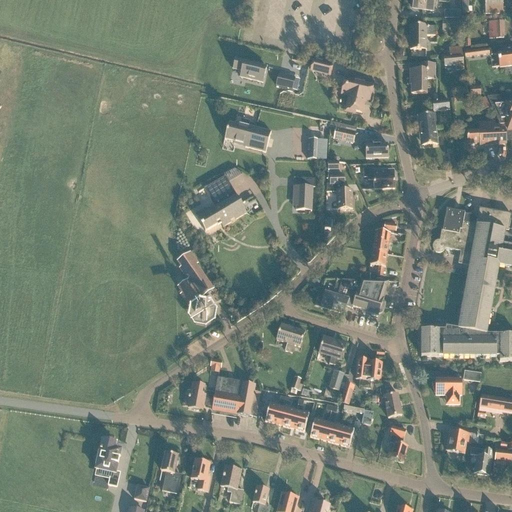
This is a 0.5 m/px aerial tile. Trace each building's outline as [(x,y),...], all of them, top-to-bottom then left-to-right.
[(414,0),(413,9),(432,12),(434,0),(414,0)] [(485,0),(485,15),(503,15),(502,0),(485,0)] [(444,12),(444,20),(452,20),(459,20),(459,12),(444,12)] [(442,22),(442,32),(451,32),(451,38),(460,38),(460,20),(459,20),(452,20),(452,22),(442,22)] [(504,40),(503,23),(488,23),(489,40),(504,40)] [(435,37),(435,29),(427,29),(427,27),(410,27),(410,51),(427,51),(427,37),(435,37)] [(449,49),(450,52),(443,53),(444,68),(455,67),(456,71),(464,71),(463,66),(461,52),(461,48),(449,49)] [(511,66),(511,53),(504,54),(503,48),(490,49),(491,57),(497,56),(499,68),(511,66)] [(489,50),(464,54),(465,59),(490,56),(489,50)] [(235,61),(233,71),(242,73),(240,79),(263,84),(266,69),(235,61)] [(332,67),(313,62),(311,72),(330,76),(332,67)] [(434,80),(434,66),(422,66),(422,72),(410,72),(410,81),(412,81),(412,95),(427,95),(427,80),(434,80)] [(279,76),(276,87),(292,91),(295,80),(279,76)] [(369,102),(373,86),(345,79),(341,95),(349,97),(345,112),(354,114),(356,113),(361,115),(365,101),(369,102)] [(511,96),(487,99),(499,127),(504,126),(505,131),(506,131),(506,142),(511,141),(511,96)] [(490,109),(486,100),(474,105),(478,114),(490,109)] [(448,102),(433,103),(433,113),(449,112),(448,102)] [(421,148),(437,146),(434,116),(418,118),(421,148)] [(504,126),(499,127),(494,127),(494,123),(478,124),(478,131),(467,132),(468,145),(479,144),(479,147),(507,146),(506,142),(506,131),(505,131),(504,126)] [(249,127),(248,127),(234,124),(234,126),(229,124),(224,141),(245,147),(245,148),(266,154),(271,133),(249,127)] [(331,124),(330,129),(336,130),(334,141),(353,145),(357,129),(331,124)] [(308,141),(307,161),(318,161),(319,141),(308,141)] [(381,146),(381,143),(365,143),(366,160),(388,159),(387,146),(381,146)] [(334,164),(334,162),(330,162),(327,162),(328,178),(330,178),(330,186),(326,186),(327,194),(337,194),(337,204),(333,204),(332,205),(332,210),(333,211),(337,211),(352,211),(352,192),(342,192),(342,186),(344,186),(343,177),(336,177),(335,172),(339,172),(339,164),(334,164)] [(372,171),(363,171),(363,179),(368,179),(368,182),(374,182),(374,191),(394,190),(394,171),(372,172),(372,171)] [(206,209),(195,215),(205,233),(220,224),(223,228),(231,223),(229,221),(234,218),(236,221),(246,214),(233,192),(228,194),(224,187),(229,184),(225,178),(204,191),(213,207),(207,210),(206,209)] [(297,195),(296,212),(304,212),(304,211),(311,211),(310,212),(311,212),(313,185),(294,184),(293,196),(294,196),(294,195),(297,195)] [(511,362),(511,335),(489,336),(487,335),(499,267),(511,268),(511,231),(509,231),(511,216),(479,210),(476,226),(463,224),(465,214),(446,211),(442,232),(441,232),(439,243),(437,243),(435,244),(433,245),(433,248),(433,250),(434,252),(435,254),(437,255),(440,255),(442,254),(444,252),(444,250),(465,254),(463,266),(469,267),(458,330),(445,328),(445,331),(420,331),(421,358),(499,358),(499,363),(511,362)] [(325,219),(325,229),(332,229),(333,219),(325,219)] [(375,233),(374,242),(372,255),(387,257),(389,244),(390,235),(393,235),(393,232),(396,232),(396,226),(385,225),(383,234),(375,233)] [(210,313),(207,308),(201,307),(200,305),(199,300),(201,299),(202,299),(213,291),(196,266),(198,265),(190,253),(177,263),(181,268),(179,270),(181,273),(187,281),(177,288),(182,294),(180,296),(188,308),(192,305),(196,310),(195,316),(198,321),(204,322),(209,319),(210,313)] [(385,269),(387,257),(372,255),(370,266),(378,268),(376,281),(381,281),(382,276),(383,268),(385,269)] [(325,294),(323,298),(317,297),(314,307),(320,309),(343,316),(346,308),(354,282),(342,282),(339,291),(337,297),(325,294)] [(382,314),(385,304),(383,301),(383,300),(388,283),(354,282),(346,308),(352,310),(353,308),(366,312),(366,314),(378,317),(379,315),(382,314)] [(292,355),(292,352),(294,347),(300,349),(305,333),(281,326),(276,342),(287,345),(285,353),(292,355)] [(324,339),(319,352),(319,355),(331,358),(329,365),(334,367),(336,360),(341,362),(346,346),(324,339)] [(222,363),(211,361),(210,368),(221,370),(222,363)] [(380,383),(382,365),(367,364),(367,362),(358,361),(356,381),(360,381),(359,389),(370,390),(371,382),(380,383)] [(340,393),(344,376),(345,376),(334,373),(328,390),(340,393)] [(479,385),(481,375),(480,375),(480,376),(465,374),(463,381),(479,384),(479,385)] [(349,378),(344,376),(340,393),(344,394),(345,390),(349,378)] [(215,395),(212,408),(212,411),(249,418),(255,386),(218,379),(215,395)] [(301,381),(294,379),(291,390),(290,394),(296,396),(298,391),(300,392),(302,386),(300,385),(301,381)] [(461,381),(436,381),(436,383),(431,384),(434,394),(436,394),(436,397),(446,397),(449,407),(449,406),(458,406),(458,397),(461,397),(461,381)] [(205,388),(192,386),(191,393),(187,393),(184,408),(193,410),(194,412),(198,412),(199,411),(203,412),(204,406),(212,408),(215,395),(204,393),(205,388)] [(345,390),(344,394),(340,405),(348,407),(352,393),(345,390)] [(392,397),(390,390),(379,392),(381,401),(384,400),(388,420),(402,417),(397,396),(392,397)] [(311,393),(303,391),(301,397),(310,399),(311,393)] [(481,397),(479,409),(480,409),(486,410),(503,413),(511,414),(511,397),(505,396),(504,401),(481,397)] [(270,406),(265,423),(268,424),(278,427),(283,409),(270,406)] [(345,407),(344,411),(363,416),(364,411),(345,407)] [(283,409),(278,427),(286,429),(291,430),(296,412),(283,409)] [(296,412),(291,430),(304,434),(309,416),(296,412)] [(364,412),(362,425),(370,426),(373,414),(364,412)] [(315,421),(310,439),(323,442),(328,425),(315,421)] [(328,425),(323,442),(336,446),(341,428),(328,425)] [(341,428),(336,446),(349,449),(354,432),(341,428)] [(401,447),(403,440),(405,432),(392,428),(390,437),(392,438),(390,444),(394,445),(390,461),(403,465),(407,449),(401,447)] [(449,439),(447,453),(464,455),(466,444),(471,445),(477,446),(478,438),(472,437),(472,436),(450,432),(449,439)] [(108,487),(117,489),(120,474),(116,474),(121,452),(115,451),(116,445),(103,442),(100,452),(98,452),(96,465),(97,466),(96,471),(111,474),(108,487)] [(511,446),(508,446),(507,453),(495,451),(494,463),(511,465),(511,457),(511,446)] [(471,450),(470,457),(477,458),(475,475),(488,477),(489,466),(491,466),(493,453),(485,452),(471,450)] [(167,474),(165,484),(163,493),(175,496),(179,476),(174,475),(177,458),(165,455),(161,473),(167,474)] [(206,493),(209,479),(207,478),(209,465),(194,462),(190,481),(195,482),(194,484),(198,485),(197,491),(206,493)] [(241,472),(225,469),(221,488),(228,490),(227,493),(232,494),(230,504),(240,506),(243,493),(237,491),(241,472)] [(135,501),(146,503),(149,490),(137,488),(135,501)] [(265,507),(269,492),(257,489),(253,505),(260,506),(258,511),(268,511),(270,508),(265,507)] [(294,511),(298,500),(282,496),(277,511),(294,511)] [(322,503),(313,500),(309,511),(328,511),(329,508),(322,506),(322,503)]
